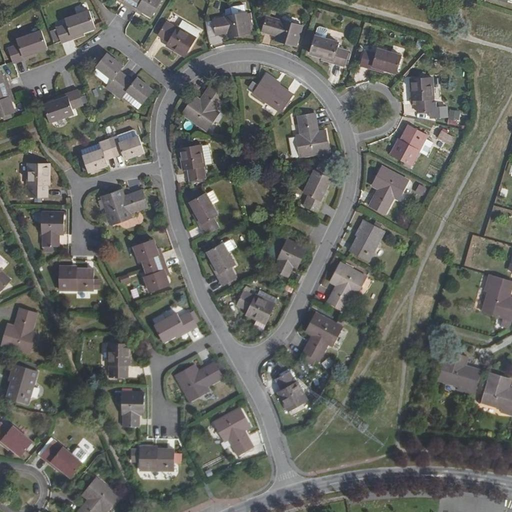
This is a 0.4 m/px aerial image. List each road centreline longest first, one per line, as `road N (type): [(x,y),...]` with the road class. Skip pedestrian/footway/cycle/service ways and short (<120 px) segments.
road 1 (residential): [(349,142),(349,189),(302,299),(283,331),(241,362)]
road 2 (residential): [(292,493),(394,475),(511,485)]
road 3 (residential): [(175,87),(215,60),(259,56),(302,73),(334,105)]
road 4 (residential): [(24,83),(112,38),(175,87)]
road 5 (residential): [(223,332),(175,220),(165,165)]
road 6 (residential): [(90,240),(80,240),(78,186),(165,165)]
road 7 (residential): [(241,362),(292,493)]
road 8 (residential): [(334,105),(367,87),(392,100),(389,125),(349,142)]
road 9 (residential): [(165,418),(159,364),(223,332)]
